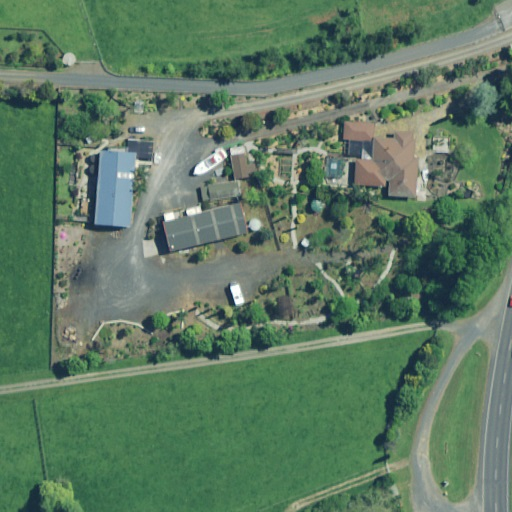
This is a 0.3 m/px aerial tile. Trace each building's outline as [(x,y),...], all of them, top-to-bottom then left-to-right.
[(355,159),(353,185),(384,186),(384,181),(388,181),(387,198),(416,199),(420,133),(391,131),(391,135),(372,134),(373,125),(345,123),(344,141),(349,141),(348,158),(355,159)] [(296,145),(280,144),(279,155),(296,155),(296,145)] [(134,155),(101,151),(94,225),(127,228),(134,155)] [(250,155),(232,158),(236,179),(254,176),(250,155)] [(200,187),(203,202),(238,196),(236,182),(200,187)] [(161,222),(169,253),(247,234),(239,204),(161,222)]
